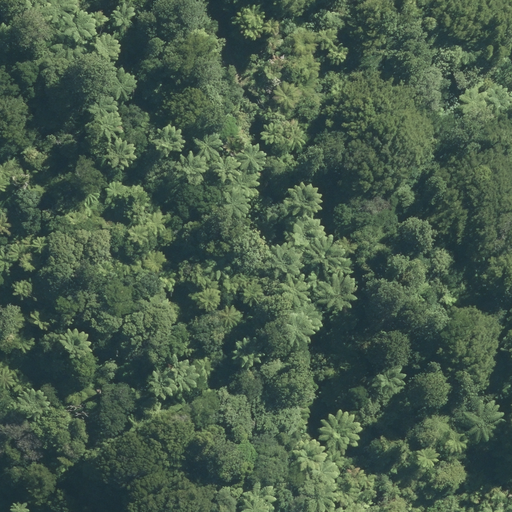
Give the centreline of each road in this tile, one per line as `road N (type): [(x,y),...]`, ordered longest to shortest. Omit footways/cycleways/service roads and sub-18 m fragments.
road 1 (track): [(336,511),(298,404),(286,240),(219,128)]
road 2 (track): [(219,128),(252,0)]
